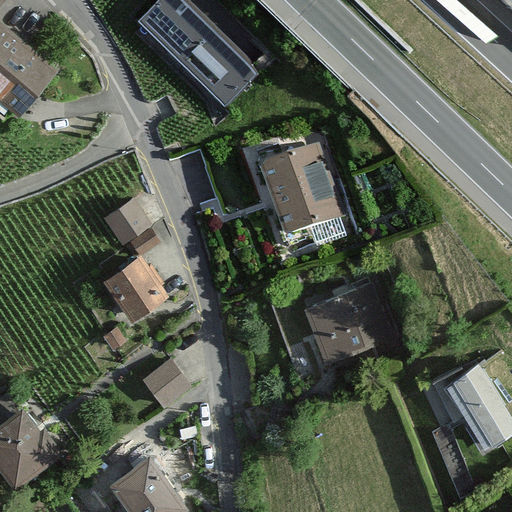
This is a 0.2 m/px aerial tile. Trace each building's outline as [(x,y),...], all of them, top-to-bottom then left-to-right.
[(192,0),(156,0),(136,20),(225,108),(262,69),(192,0)] [(57,64),(1,17),(0,18),(0,85),(24,105),(57,64)] [(158,102),(165,121),(196,109),(189,90),(158,102)] [(315,147),(262,165),(284,231),(337,214),(315,147)] [(136,198),(112,213),(126,236),(150,221),(136,198)] [(144,257),(115,276),(138,312),(167,293),(144,257)] [(371,285),(310,306),(326,354),(388,333),(371,285)] [(128,339),(119,328),(111,334),(119,345),(128,339)] [(511,427),(511,415),(479,363),(458,376),(497,437),(511,427)] [(185,388),(167,365),(147,380),(165,404),(185,388)] [(26,408),(0,426),(0,445),(22,477),(61,448),(46,427),(42,430),(26,408)] [(154,453),(123,478),(149,511),(170,511),(181,503),(156,471),(164,465),(154,453)]
